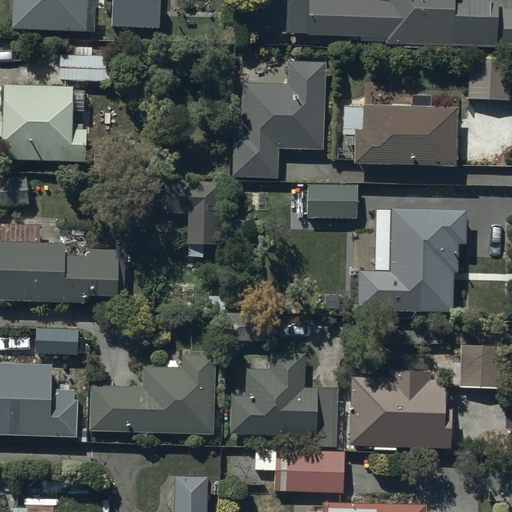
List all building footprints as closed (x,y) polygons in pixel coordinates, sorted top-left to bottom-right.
[(86,0),(10,0),(10,31),(92,33),(93,8),(86,7),(86,0)] [(160,0),(112,0),(112,25),(160,27),(160,0)] [(377,0),(377,1),(338,0),(285,0),(285,38),(359,39),(359,43),(383,44),(383,47),(493,49),(493,47),(511,47),(511,9),(497,9),(497,2),(454,1),(453,0),(377,0)] [(112,57),(57,57),(57,82),(111,82),(112,57)] [(511,90),(511,60),(467,60),(467,101),(511,102),(511,90)] [(322,151),(324,65),(286,64),(286,85),(240,84),(239,132),(232,132),(232,178),(277,178),(278,151),(322,151)] [(71,89),(2,87),(1,127),(0,126),(0,161),(84,164),(85,131),(81,131),(81,126),(69,126),(69,112),(83,113),(84,92),(71,91),(71,89)] [(364,109),(345,109),(344,137),(347,137),(347,146),(355,146),(355,161),(354,165),(457,168),(457,166),(458,111),(431,110),(431,98),(413,97),(413,109),(364,107),(364,109)] [(106,144),(93,144),(93,167),(135,167),(135,145),(106,145),(106,144)] [(21,180),(0,181),(0,209),(23,208),(21,180)] [(219,247),(221,186),(167,184),(166,216),(188,216),(188,246),(219,247)] [(357,186),(306,186),(306,220),(357,220),(357,186)] [(464,212),(390,210),(388,270),(359,269),(358,312),(449,314),(451,274),(456,274),(456,246),(463,246),(464,212)] [(0,303),(86,305),(86,298),(115,298),(115,293),(123,293),(124,250),(84,249),(83,257),(62,257),(62,247),(38,246),(39,227),(0,226),(0,303)] [(271,318),(227,317),(227,343),(271,344),(271,318)] [(79,331),(37,330),(36,356),(79,356),(79,331)] [(504,347),(459,345),(458,390),(502,391),(504,347)] [(312,448),(337,449),(338,390),(305,389),(306,355),(270,355),(270,372),(246,371),(246,398),(231,398),(230,436),(312,437),(312,448)] [(92,388),(90,433),(213,436),(215,357),(183,356),(183,370),(144,369),(143,390),(92,388)] [(51,367),(0,365),(0,437),(77,440),(78,403),(76,403),(76,392),(59,392),(59,395),(54,395),(54,402),(50,401),(51,367)] [(390,381),(352,380),(351,448),(376,449),(376,453),(397,453),(397,449),(451,451),(452,412),(446,412),(447,375),(390,374),(390,381)] [(277,451),(256,450),(256,472),(275,472),(275,493),(344,494),(345,454),(277,453),(277,451)] [(206,511),(207,481),(179,480),(178,511),(206,511)]
